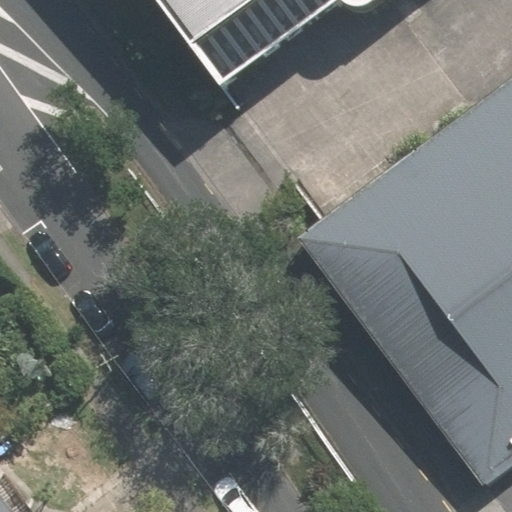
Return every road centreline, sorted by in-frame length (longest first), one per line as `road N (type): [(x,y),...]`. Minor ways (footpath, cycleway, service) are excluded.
road 1 (residential): [(0,27),(149,135),(416,511)]
road 2 (residential): [(277,511),(66,191),(0,46)]
